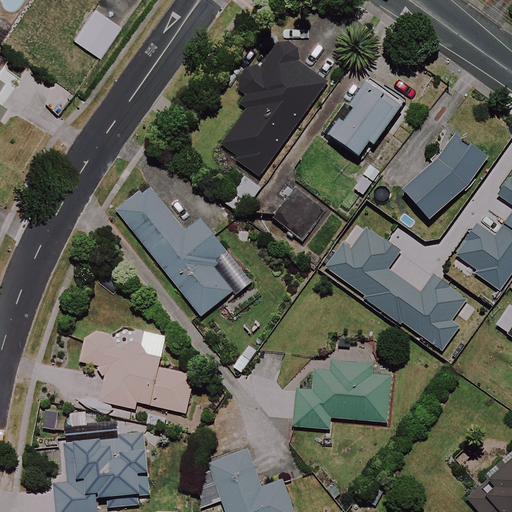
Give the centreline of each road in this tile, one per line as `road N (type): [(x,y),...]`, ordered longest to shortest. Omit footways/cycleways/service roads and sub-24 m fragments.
road 1 (residential): [(200,0),(57,211),(0,348)]
road 2 (tertiary): [(413,0),(511,72)]
